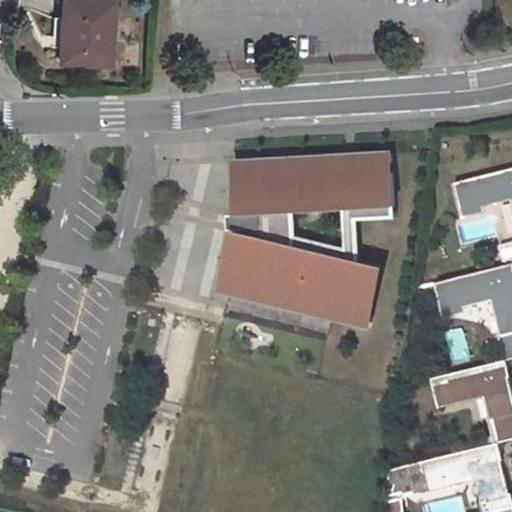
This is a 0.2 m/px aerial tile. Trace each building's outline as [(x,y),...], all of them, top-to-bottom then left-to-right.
[(112,3),(77,0),(62,0),(58,62),(107,64),(112,3)] [(49,19),(48,46),(58,47),(59,20),(49,19)] [(397,219),(393,155),(351,157),(352,162),(345,162),(345,158),(303,160),(303,165),(297,165),(297,160),(236,164),(240,217),(245,217),(294,214),(347,211),(348,222),(356,222),(397,219)] [(511,169),(457,183),(464,215),(482,210),(480,204),(511,196),(511,169)] [(358,262),(356,222),(348,222),(349,251),(296,239),(294,214),(245,217),(246,236),(245,236),(233,286),(373,318),(385,269),(358,262)] [(373,318),(233,286),(245,236),(241,235),(226,294),(371,328),(373,318)] [(511,263),(437,283),(445,315),(464,310),(463,305),(495,297),(505,333),(500,334),(506,361),(509,360),(511,359),(511,263)] [(511,369),(509,360),(506,361),(433,379),(440,406),(487,394),(493,417),(490,419),(496,444),(500,443),(511,439),(511,386),(508,371),(511,369)] [(502,453),(500,443),(496,444),(392,469),(388,497),(404,493),(404,496),(481,476),(486,500),(483,501),(485,511),(511,511),(511,494),(510,495),(501,453),(502,453)]
